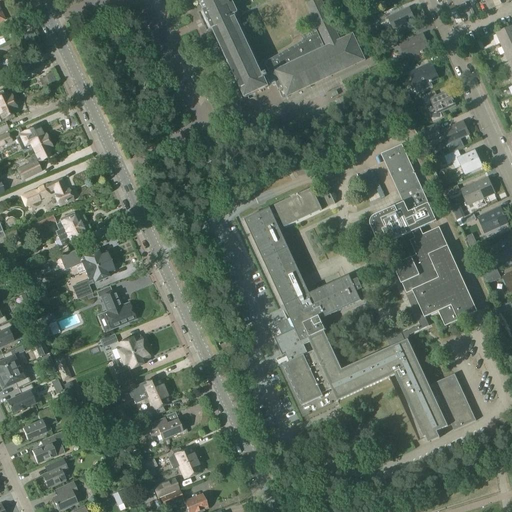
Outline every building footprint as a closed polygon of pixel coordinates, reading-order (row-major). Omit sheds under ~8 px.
[(198,0),(245,98),(269,87),(267,83),(278,78),(287,98),(365,61),(353,35),(340,41),(321,0),(320,0),(304,0),(319,31),(317,32),(317,31),(302,38),(304,42),(264,61),(270,74),(267,75),(267,74),(263,76),(235,14),(240,12),(242,15),(269,3),(274,0),(198,0)] [(466,3),(464,0),(451,0),(455,8),(466,3)] [(414,21),(409,9),(388,18),(393,30),(397,28),(399,33),(409,29),(407,24),(414,21)] [(384,13),(368,21),(371,26),(387,19),(384,13)] [(500,44),(511,38),(511,27),(496,35),(500,44)] [(423,36),(399,47),(405,61),(429,50),(423,36)] [(511,50),(511,38),(500,44),(505,54),(511,50)] [(395,41),(382,47),(384,53),(398,47),(395,41)] [(511,62),(509,64),(509,63),(503,66),(508,76),(511,74),(511,62)] [(431,64),(410,74),(417,89),(438,79),(431,64)] [(405,70),(391,76),(394,81),(407,75),(405,70)] [(2,92),(0,92),(0,109),(13,103),(10,96),(9,97),(8,96),(7,96),(6,94),(4,95),(2,92)] [(434,92),(422,98),(426,107),(432,104),(436,113),(430,116),(433,122),(442,118),(440,114),(455,107),(448,92),(437,97),(434,92)] [(0,109),(0,124),(14,118),(13,115),(15,114),(14,111),(15,111),(15,110),(16,110),(13,103),(0,109)] [(463,123),(442,132),(447,145),(468,135),(463,123)] [(0,134),(9,131),(7,125),(0,128),(0,134)] [(418,134),(423,146),(441,137),(436,126),(418,134)] [(16,138),(22,153),(33,148),(33,149),(48,142),(48,141),(49,140),(47,135),(43,137),(39,127),(33,130),(33,129),(22,134),(23,135),(16,138)] [(0,137),(0,146),(10,142),(7,135),(0,137)] [(48,142),(33,149),(36,157),(28,161),(30,166),(17,172),(21,181),(40,172),(36,164),(49,158),(48,154),(51,152),(50,149),(51,148),(48,142)] [(396,273),(396,274),(420,326),(387,341),(391,348),(342,371),(324,332),(326,331),(320,318),(323,317),(324,319),(360,302),(357,294),(358,293),(359,293),(360,291),(360,290),(360,289),(359,288),(357,288),(354,289),(349,277),(309,296),(279,230),(275,220),(280,218),(284,228),(322,211),(313,190),(275,207),(277,212),(272,214),(270,209),(245,221),(290,319),(277,325),(282,336),(275,339),(282,356),(286,355),(289,363),(283,366),(302,407),(323,397),(322,394),(331,390),(337,402),(395,376),(424,438),(426,438),(428,444),(440,438),(437,432),(451,426),(454,432),(476,422),(455,375),(429,387),(408,340),(407,341),(409,335),(429,327),(425,318),(438,312),(445,327),(477,312),(439,228),(423,235),(420,229),(436,222),(402,145),(381,155),(403,204),(374,216),(372,218),(371,220),(370,221),(370,223),(370,224),(370,225),(370,227),(376,240),(378,242),(379,243),(381,244),(383,245),(384,245),(386,244),(412,233),(415,239),(410,241),(416,256),(401,263),(399,264),(398,265),(397,267),(396,269),(396,270),(396,273)] [(458,152),(444,158),(448,165),(452,163),(455,169),(461,166),(465,175),(481,168),(474,152),(461,158),(458,152)] [(325,160),(328,167),(337,163),(334,156),(325,160)] [(365,189),(377,183),(372,172),(359,178),(365,189)] [(67,191),(63,179),(49,185),(47,184),(35,189),(36,190),(22,196),(26,206),(40,200),(40,199),(51,194),(50,192),(54,190),(56,196),(53,197),(58,208),(74,202),(69,190),(67,191)] [(461,191),(468,207),(495,194),(487,179),(461,191)] [(460,192),(458,186),(445,192),(448,198),(460,192)] [(327,208),(335,204),(328,191),(320,195),(327,208)] [(485,235),(508,224),(501,209),(478,219),(485,235)] [(465,217),(462,211),(454,214),(457,221),(465,217)] [(62,248),(73,243),(74,246),(86,241),(84,238),(86,237),(76,216),(75,216),(73,213),(60,220),(61,223),(56,225),(58,231),(55,232),(62,248)] [(476,220),(474,214),(460,220),(463,227),(476,220)] [(40,230),(55,222),(52,216),(37,224),(40,230)] [(0,238),(16,232),(15,230),(4,235),(0,225),(0,238)] [(16,232),(0,238),(0,244),(7,242),(8,245),(19,240),(16,232)] [(511,239),(493,248),(499,263),(511,256),(511,239)] [(488,243),(476,249),(478,254),(491,248),(488,243)] [(111,260),(108,254),(107,255),(106,252),(101,255),(99,251),(78,260),(74,252),(59,258),(63,266),(73,261),(75,266),(81,264),(85,272),(110,262),(109,260),(111,260)] [(110,262),(85,272),(89,282),(92,281),(93,284),(110,277),(108,274),(114,272),(113,269),(114,269),(112,263),(110,264),(110,262)] [(485,268),(480,270),(484,280),(489,277),(486,271),(485,268)] [(27,272),(20,275),(22,281),(30,278),(27,272)] [(498,274),(485,280),(488,286),(500,280),(498,274)] [(511,274),(503,278),(510,293),(511,291),(511,274)] [(80,291),(74,294),(77,300),(92,294),(88,285),(79,289),(80,291)] [(127,323),(135,320),(129,304),(121,307),(115,291),(101,297),(107,313),(106,314),(112,329),(120,326),(121,328),(128,325),(127,323)] [(54,321),(51,313),(44,316),(47,324),(54,321)] [(0,347),(13,342),(8,331),(12,329),(9,323),(0,327),(0,347)] [(117,342),(114,335),(100,341),(102,346),(107,344),(108,345),(117,342)] [(32,342),(36,351),(46,347),(42,338),(32,342)] [(142,341),(142,339),(135,342),(133,339),(118,345),(120,348),(118,349),(121,359),(146,349),(145,347),(146,347),(144,340),(142,341)] [(146,350),(146,349),(121,359),(125,368),(127,367),(129,371),(144,365),(142,361),(150,358),(149,357),(150,356),(148,350),(146,350)] [(0,376),(22,367),(15,350),(2,356),(5,361),(0,363),(0,376)] [(58,371),(67,368),(63,356),(54,360),(58,371)] [(56,373),(53,366),(46,369),(49,376),(56,373)] [(0,376),(0,385),(2,390),(15,384),(17,389),(30,383),(22,367),(0,376)] [(133,380),(130,374),(121,378),(122,379),(116,381),(118,386),(133,380)] [(159,381),(155,382),(154,379),(146,383),(148,386),(144,387),(143,384),(135,388),(132,381),(115,389),(118,396),(131,390),(134,397),(132,398),(135,404),(143,401),(164,392),(159,381)] [(12,415),(35,404),(30,393),(33,392),(31,386),(19,391),(21,396),(6,403),(7,405),(6,406),(9,412),(10,412),(12,415)] [(75,392),(67,395),(70,402),(78,399),(75,392)] [(156,416),(165,412),(163,406),(169,403),(164,392),(143,401),(145,405),(150,402),(156,416)] [(132,430),(128,422),(126,423),(122,410),(114,413),(120,429),(122,433),(132,430)] [(165,419),(160,421),(147,426),(152,438),(160,435),(162,441),(182,433),(177,421),(167,425),(165,419)] [(27,441),(51,431),(49,426),(44,428),(42,421),(22,430),(27,441)] [(125,433),(115,438),(124,457),(133,452),(125,433)] [(57,447),(53,436),(40,442),(42,447),(32,452),(37,465),(56,457),(53,449),(57,447)] [(179,467),(195,460),(190,448),(181,452),(179,449),(172,452),(174,456),(168,458),(173,470),(178,467),(179,467)] [(62,460),(50,466),(53,471),(42,476),(48,489),(65,481),(61,473),(67,471),(62,460)] [(154,460),(150,461),(142,465),(149,479),(156,476),(153,469),(157,467),(154,460)] [(195,460),(179,467),(178,467),(183,479),(200,471),(195,460)] [(178,490),(173,479),(152,488),(156,499),(178,490)] [(73,484),(62,488),(64,494),(52,499),(57,511),(59,511),(76,504),(73,496),(77,494),(73,484)] [(112,496),(117,507),(127,502),(122,491),(112,496)] [(159,499),(163,508),(182,500),(179,491),(159,499)] [(208,509),(202,496),(184,504),(187,511),(204,511),(204,510),(208,509)]
